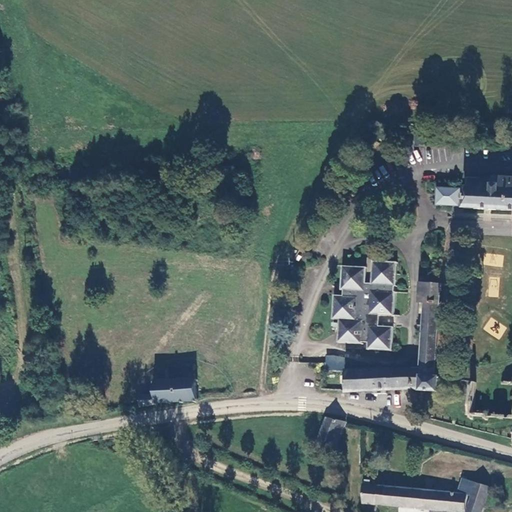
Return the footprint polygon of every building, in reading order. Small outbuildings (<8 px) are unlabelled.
[(439,186),(438,204),(464,206),(464,209),(511,212),(511,178),(495,177),(495,180),(468,178),(467,188),(439,186)] [(396,262),(370,261),(369,278),(363,278),(363,267),(340,266),(339,285),(342,285),(341,294),(332,294),(331,317),(338,317),(337,341),(363,342),(363,339),(369,340),(368,349),(392,350),(393,327),(380,327),(380,315),(394,316),(396,262)] [(421,305),(419,370),(345,369),(345,390),(422,391),(422,393),(441,394),(441,379),(438,379),(441,286),(419,285),(418,305),(421,305)] [(345,357),(324,356),(324,364),(324,369),(345,370),(345,357)] [(199,404),(198,378),(154,382),(155,395),(141,396),(142,408),(199,404)] [(330,416),(320,437),(338,446),(349,425),(330,416)] [(363,487),(364,506),(403,510),(402,511),(484,511),(494,484),(480,480),(479,485),(462,478),(458,486),(363,487)]
